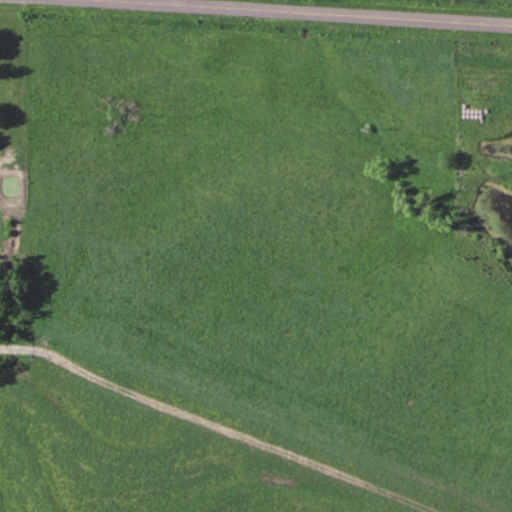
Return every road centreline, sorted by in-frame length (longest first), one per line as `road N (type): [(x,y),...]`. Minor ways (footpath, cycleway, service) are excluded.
road 1 (residential): [(0,345),(32,345),(450,511)]
road 2 (secondary): [(511,22),(153,0)]
